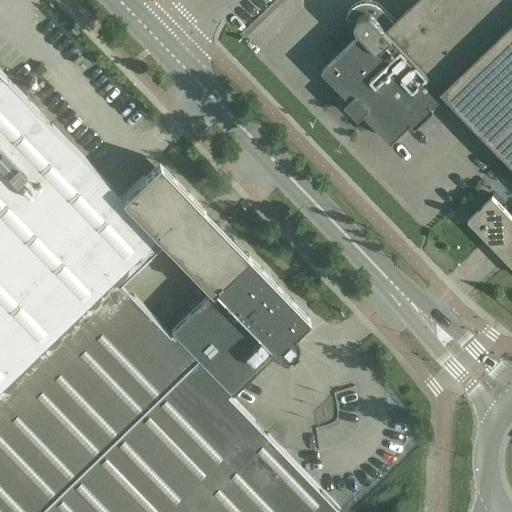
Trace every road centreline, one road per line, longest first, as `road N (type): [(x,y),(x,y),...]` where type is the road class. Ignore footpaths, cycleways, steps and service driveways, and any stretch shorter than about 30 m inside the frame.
road 1 (tertiary): [(399,290),(163,50)]
road 2 (tertiary): [(399,290),(493,424)]
road 3 (tertiary): [(511,377),(399,290)]
